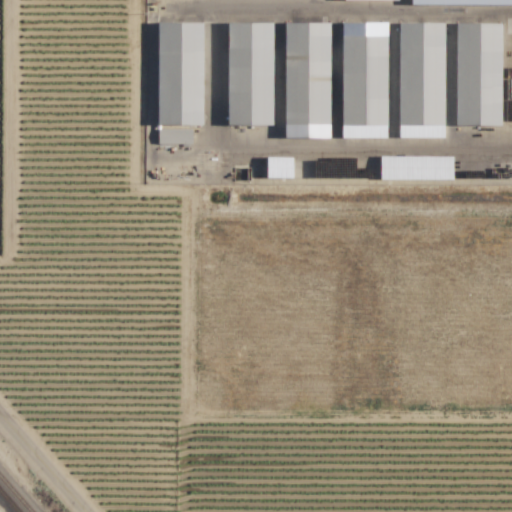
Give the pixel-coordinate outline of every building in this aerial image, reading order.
[(158,22),(157,125),(203,125),(204,22),(158,22)] [(275,22),(229,22),(228,125),(273,126),(275,22)] [(326,22),(286,22),(285,138),(325,138),(326,22)] [(383,138),(384,22),(338,22),(337,138),(383,138)] [(442,23),(396,22),(395,138),(441,138),(442,23)] [(498,126),(499,23),(453,22),(453,125),(498,126)] [(192,129),(158,129),(158,144),(192,144),(192,129)] [(291,156),(265,157),(265,178),(291,178),(291,156)] [(451,156),(378,156),(379,179),(451,179),(451,156)]
